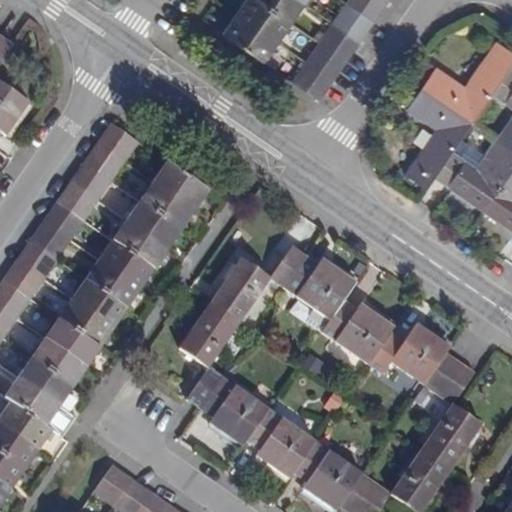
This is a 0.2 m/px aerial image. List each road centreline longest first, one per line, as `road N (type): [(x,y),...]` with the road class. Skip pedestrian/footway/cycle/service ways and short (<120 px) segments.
road 1 (unclassified): [(305,174),(511,320)]
road 2 (unclassified): [(123,49),(305,174)]
road 3 (residential): [(123,49),(0,220)]
road 4 (residential): [(305,174),(422,0)]
road 5 (residential): [(243,511),(131,430)]
